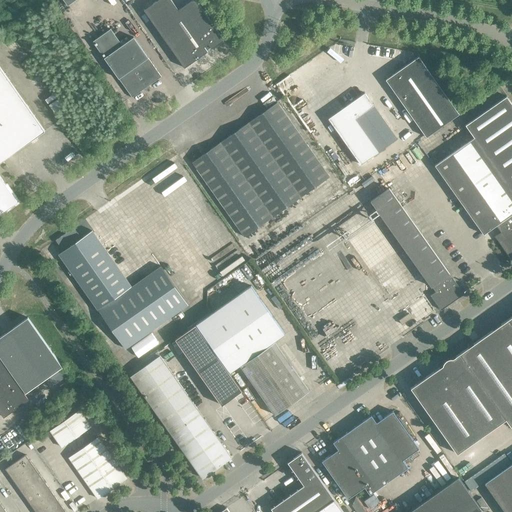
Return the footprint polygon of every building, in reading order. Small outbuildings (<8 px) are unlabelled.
[(211,49),(224,40),(195,0),(192,0),(178,10),(170,0),(158,0),(144,10),(184,68),(207,52),(206,50),(211,48),(211,49)] [(110,29),(92,42),(132,97),(161,77),(133,37),(122,45),(110,29)] [(459,114),(418,57),(386,80),(426,137),(459,114)] [(0,177),(0,162),(45,131),(0,67),(0,214),(6,210),(7,212),(20,203),(7,184),(5,185),(0,177)] [(364,93),(328,118),(360,164),(397,139),(364,93)] [(511,104),(506,96),(465,125),(474,138),(435,166),(483,235),(496,226),(511,214),(511,104)] [(277,103),(249,122),(301,197),(329,177),(277,103)] [(301,197),(249,122),(222,142),(274,216),(301,197)] [(274,216),(222,142),(192,163),(244,237),(274,216)] [(420,161),(411,149),(378,172),(387,184),(404,172),(420,161)] [(412,185),(404,172),(387,184),(396,196),(412,185)] [(421,197),(412,185),(396,196),(404,208),(421,197)] [(430,296),(441,310),(463,294),(389,188),(370,201),(431,287),(432,287),(435,292),(430,296)] [(421,197),(404,208),(413,220),(429,209),(421,197)] [(438,221),(429,209),(413,220),(421,233),(438,221)] [(511,214),(496,226),(497,226),(501,232),(495,237),(496,237),(499,241),(498,242),(499,242),(500,244),(504,250),(504,249),(507,254),(511,260),(511,214)] [(446,233),(438,221),(421,233),(430,245),(446,233)] [(73,228),(55,240),(63,251),(59,254),(98,310),(125,349),(188,305),(161,267),(132,287),(92,231),(80,239),(77,235),(78,234),(73,228)] [(455,245),(446,233),(430,245),(438,257),(455,245)] [(463,257),(455,245),(438,257),(447,269),(463,257)] [(472,269),(463,257),(447,269),(455,281),(472,269)] [(481,281),(472,269),(455,281),(464,293),(481,281)] [(251,286),(196,324),(230,372),(239,365),(275,415),(309,391),(274,341),(285,334),(251,286)] [(409,313),(399,320),(402,324),(412,318),(409,313)] [(511,316),(509,319),(410,388),(457,454),(506,419),(511,427),(511,426),(511,316)] [(62,367),(27,318),(0,336),(0,357),(25,393),(62,367)] [(195,325),(175,339),(221,405),(242,391),(195,325)] [(160,356),(130,376),(166,427),(202,478),(232,458),(160,356)] [(25,393),(0,357),(0,412),(3,417),(29,399),(24,393),(25,393)] [(70,379),(60,386),(63,391),(73,383),(70,379)] [(79,410),(64,420),(49,431),(61,447),(90,426),(79,410)] [(338,450),(322,461),(348,499),(364,487),(370,494),(408,467),(403,460),(419,449),(393,411),(376,423),(371,415),(333,442),(338,450)] [(98,437),(83,447),(68,458),(97,499),(127,478),(98,437)] [(343,511),(301,453),(288,462),(304,485),(271,508),(273,511),(343,511)] [(65,511),(25,455),(15,462),(5,469),(35,511),(65,511)] [(511,511),(511,463),(484,483),(504,511),(511,511)] [(483,511),(481,509),(458,477),(407,511),(483,511)]
